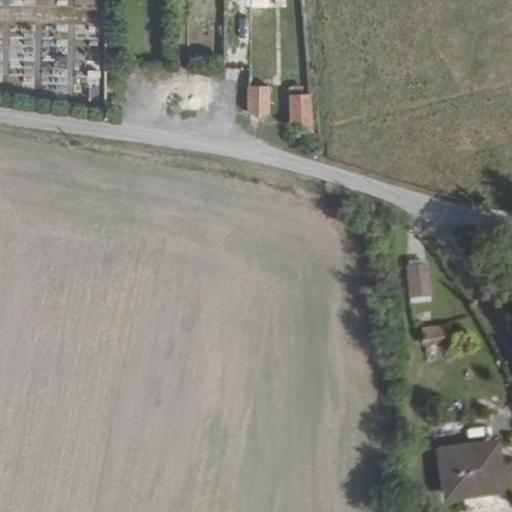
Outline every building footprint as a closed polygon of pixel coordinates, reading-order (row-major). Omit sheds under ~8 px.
[(274,88),(255,88),(255,114),(276,119),(274,88)] [(294,93),(295,124),(305,127),(318,132),(315,93),(294,93)] [(429,256),(409,258),(414,292),(434,289),(429,256)] [(451,323),(422,325),(423,346),(453,344),(451,323)] [(504,497),(496,455),(445,465),(452,509),(489,500),(504,497)]
